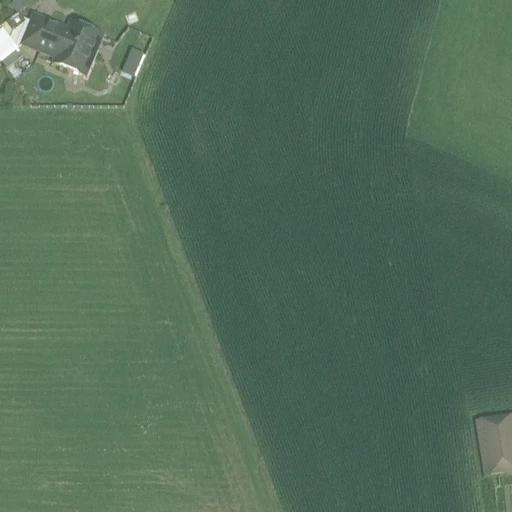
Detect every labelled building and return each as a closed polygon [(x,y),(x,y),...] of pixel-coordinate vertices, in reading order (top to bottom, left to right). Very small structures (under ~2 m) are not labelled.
[(18,0),(10,7),(17,15),(27,7),(21,0),(18,0)] [(34,17),(22,47),(56,61),(55,65),(87,78),(103,38),(71,24),(68,31),(34,17)] [(3,32),(0,34),(0,61),(2,64),(18,52),(3,32)] [(122,75),(135,80),(145,56),(131,50),(122,75)] [(511,417),(478,423),(487,478),(511,473),(511,417)]
